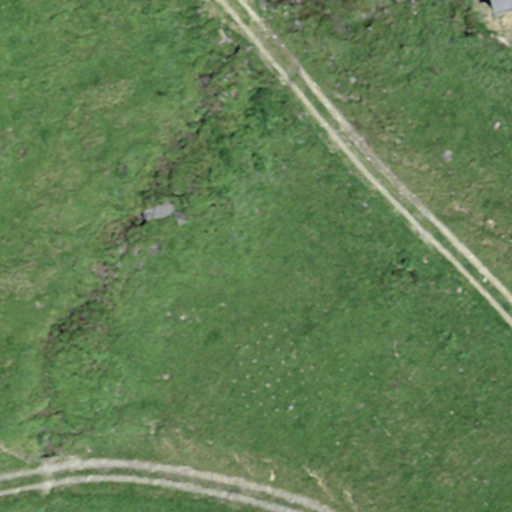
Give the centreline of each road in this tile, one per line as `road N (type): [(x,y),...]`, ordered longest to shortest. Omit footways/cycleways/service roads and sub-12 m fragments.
road 1 (track): [(511,312),(355,150),(226,0)]
road 2 (track): [(0,485),(134,470),(221,484),(307,511)]
